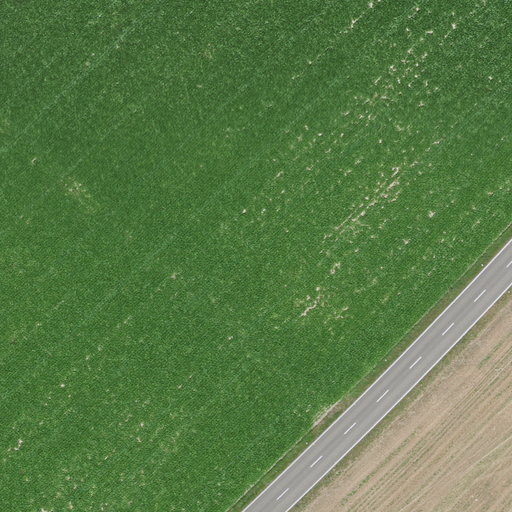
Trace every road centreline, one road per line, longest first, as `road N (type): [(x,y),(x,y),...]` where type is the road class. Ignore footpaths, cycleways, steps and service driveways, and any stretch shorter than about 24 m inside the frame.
road 1 (track): [(0,130),(341,441)]
road 2 (secondary): [(269,511),(511,256)]
